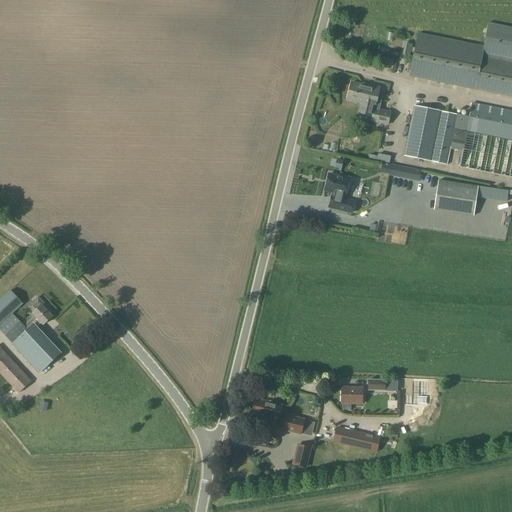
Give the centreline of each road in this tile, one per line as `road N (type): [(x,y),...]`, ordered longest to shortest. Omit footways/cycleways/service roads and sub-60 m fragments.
road 1 (unclassified): [(212,448),(327,0)]
road 2 (tertiary): [(212,448),(86,296),(0,222)]
